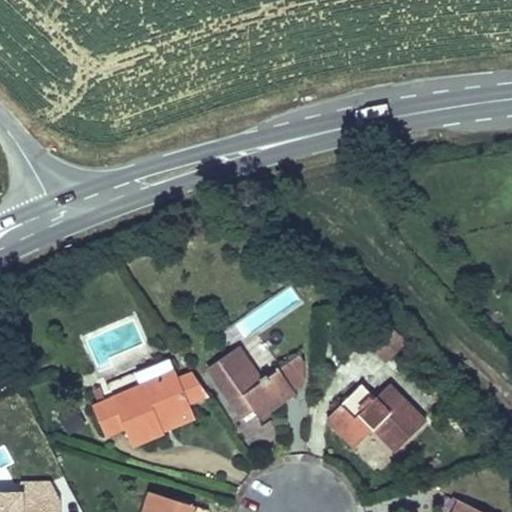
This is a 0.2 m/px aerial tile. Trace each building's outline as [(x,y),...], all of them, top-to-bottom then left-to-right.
[(238,347),(265,328),(253,311),(226,330),(238,346),(238,347)] [(403,342),(382,321),(365,339),(387,359),(403,342)] [(295,392),(279,368),(267,376),(266,374),(260,378),(238,347),(238,346),(208,367),(243,418),(254,411),(258,417),(295,392)] [(191,407),(189,402),(208,394),(192,372),(178,378),(175,371),(106,401),(100,403),(93,406),(105,435),(124,427),(131,445),(163,432),(158,419),(165,416),(166,418),(191,407)] [(456,390),(452,387),(444,379),(432,390),(440,399),(443,396),(447,399),(456,390)] [(426,421),(395,391),(382,404),(375,398),(361,384),(327,418),(355,447),(374,428),(396,451),(426,421)] [(382,404),(395,391),(389,384),(375,398),(382,404)] [(106,401),(100,387),(94,389),(100,403),(106,401)] [(163,432),(195,418),(191,407),(166,418),(165,416),(158,419),(163,432)] [(83,425),(73,408),(59,417),(69,433),(83,425)] [(24,491),(23,511),(61,511),(61,501),(51,481),(24,481),(24,491)] [(23,511),(24,491),(0,491),(0,511),(23,511)] [(189,511),(192,505),(150,492),(144,511),(189,511)] [(461,511),(466,503),(460,500),(453,511),(461,511)] [(484,511),(466,503),(461,511),(484,511)]
